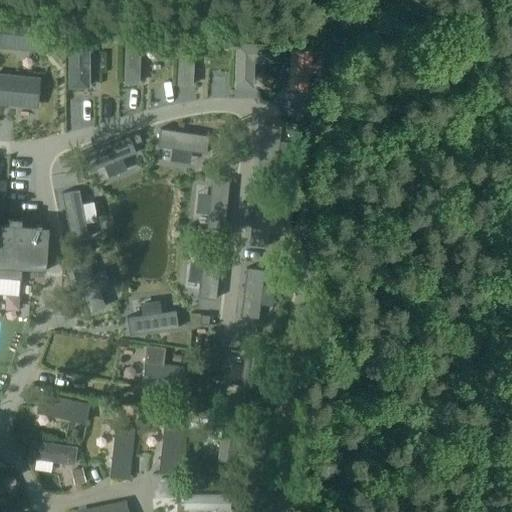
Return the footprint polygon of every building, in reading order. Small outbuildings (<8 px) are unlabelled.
[(1,18),(0,24),(0,45),(38,49),(40,21),(1,18)] [(70,36),(70,87),(89,87),(89,36),(70,36)] [(126,37),(124,82),(139,82),(141,38),(126,37)] [(180,40),(178,84),(193,85),(195,41),(180,40)] [(237,43),(235,87),(253,88),(254,62),(274,62),(275,45),(237,43)] [(293,50),(288,90),(309,92),(314,52),(293,50)] [(0,74),(0,102),(32,105),(34,77),(0,74)] [(263,124),(258,173),(275,175),(277,161),(279,140),(281,126),(263,124)] [(160,129),(157,145),(171,147),(191,150),(206,153),(208,136),(160,129)] [(129,137),(84,155),(91,171),(104,165),(122,158),(136,153),(129,137)] [(208,213),(207,227),(225,229),(230,181),(211,179),(210,193),(208,213)] [(78,189),(62,193),(71,240),(88,237),(85,223),(81,203),(78,189)] [(255,195),(250,244),(267,246),(269,232),(271,212),(272,197),(255,195)] [(24,228),(24,232),(0,229),(0,278),(20,280),(21,269),(42,271),(45,229),(24,228)] [(200,282),(198,296),(216,298),(221,250),(204,248),(202,262),(200,282)] [(87,260),(71,267),(90,312),(106,305),(100,292),(93,274),(87,260)] [(247,267),(241,316),(258,318),(260,304),(262,284),(264,269),(247,267)] [(141,315),(127,317),(129,334),(178,327),(175,310),(161,312),(141,315)] [(147,346),(141,387),(161,390),(182,392),(185,366),(164,363),(166,348),(147,346)] [(240,385),(238,399),(255,401),(262,353),(245,350),(243,365),(240,385)] [(42,394),(38,412),(85,422),(89,405),(42,394)] [(210,413),(208,428),(224,431),(219,460),(235,462),(241,418),(210,413)] [(192,415),(190,428),(206,429),(207,416),(192,415)] [(166,422),(160,470),(178,471),(183,424),(166,422)] [(116,427),(111,475),(129,477),(134,429),(116,427)] [(32,440),(29,458),(36,460),(53,462),(75,465),(78,447),(32,440)] [(199,461),(186,462),(188,485),(200,484),(199,461)] [(82,468),(71,471),(73,485),(85,482),(82,468)] [(16,493),(0,499),(0,511),(22,511),(23,511),(16,493)] [(183,494),(183,510),(230,510),(230,495),(183,494)] [(127,511),(125,502),(78,511),(77,511),(127,511)]
